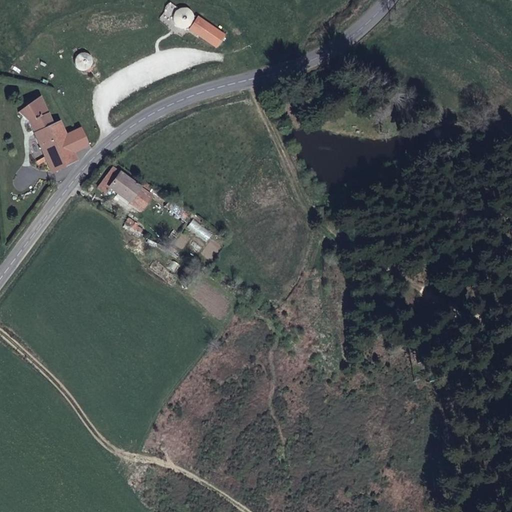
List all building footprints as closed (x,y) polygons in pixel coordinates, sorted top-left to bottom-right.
[(172,16),(172,21),(175,26),(180,29),(185,29),(190,26),(193,21),(193,16),(190,11),(185,8),(180,8),(175,11),(172,16)] [(197,16),(188,30),(215,49),(224,35),(197,16)] [(34,133),(55,124),(43,96),(19,112),(30,120),(34,133)] [(55,124),(34,133),(52,173),(80,161),(62,121),(55,124)] [(109,188),(121,171),(114,166),(98,187),(106,192),(109,188)] [(153,195),(121,171),(109,188),(141,211),(153,195)] [(182,218),(186,210),(168,200),(164,208),(182,218)] [(206,243),(213,234),(204,227),(197,236),(206,243)] [(130,483),(135,493),(146,487),(141,478),(130,483)]
